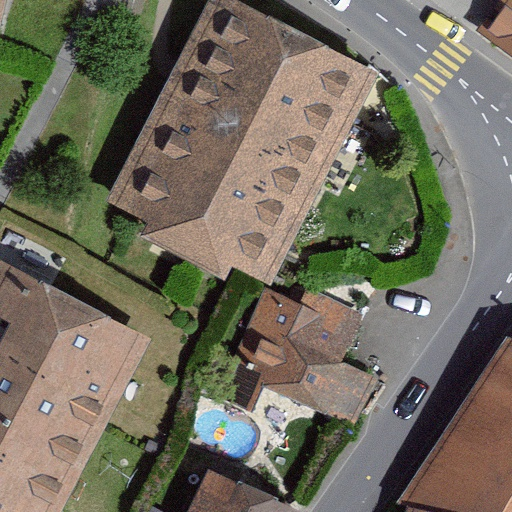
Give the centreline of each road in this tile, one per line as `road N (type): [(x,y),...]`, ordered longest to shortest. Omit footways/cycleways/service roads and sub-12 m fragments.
road 1 (tertiary): [(348,511),(511,292)]
road 2 (tertiary): [(511,129),(442,63),(356,0)]
